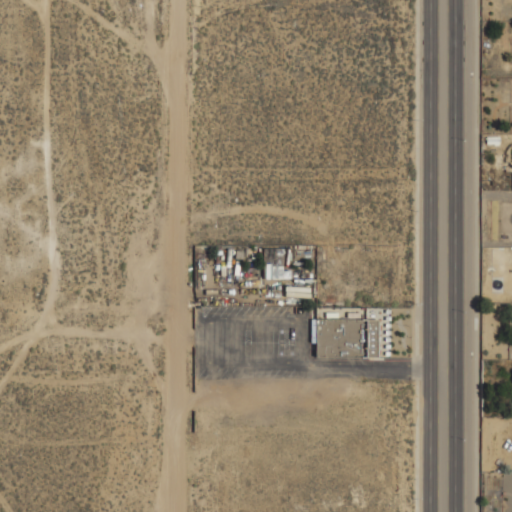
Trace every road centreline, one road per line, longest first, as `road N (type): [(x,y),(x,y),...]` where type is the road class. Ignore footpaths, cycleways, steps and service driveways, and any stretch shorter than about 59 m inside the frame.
road 1 (primary): [(455,511),(456,0)]
road 2 (residential): [(179,0),(179,511)]
road 3 (primary): [(431,0),(431,511)]
